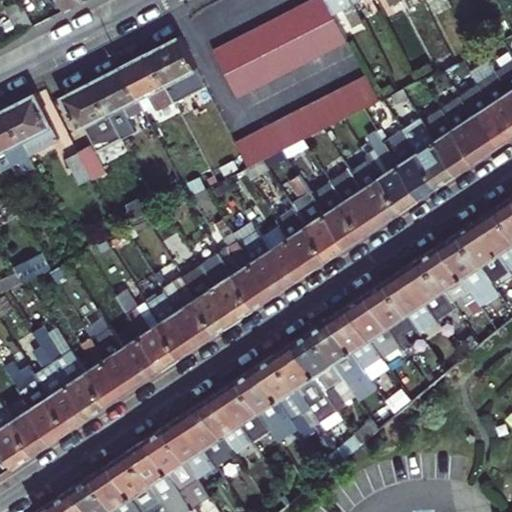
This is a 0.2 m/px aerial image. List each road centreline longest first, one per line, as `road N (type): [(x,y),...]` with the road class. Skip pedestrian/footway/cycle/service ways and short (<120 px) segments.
road 1 (residential): [(0,503),(511,166)]
road 2 (residential): [(148,0),(0,76)]
